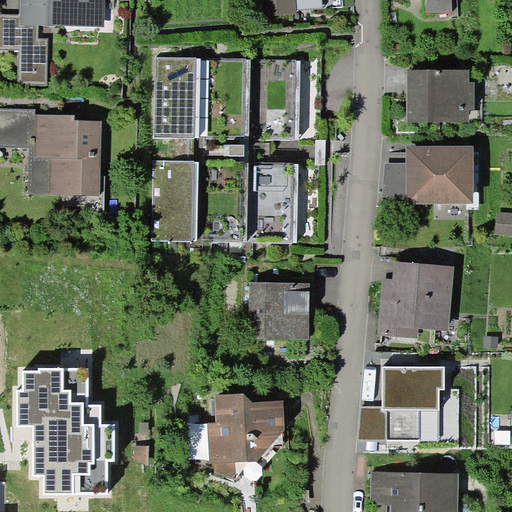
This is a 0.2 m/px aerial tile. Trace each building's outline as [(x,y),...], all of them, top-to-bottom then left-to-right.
[(19,0),(19,15),(0,14),(0,49),(19,50),(19,84),(47,85),(48,38),(38,38),(38,25),(105,27),(105,0),(19,0)] [(259,0),(260,15),(299,13),(298,9),(323,8),(322,0),(259,0)] [(425,0),(426,12),(453,10),(451,0),(425,0)] [(300,55),(300,60),(299,140),(319,141),(321,56),(300,55)] [(154,137),(200,137),(200,58),(196,58),(196,57),(155,57),(154,137)] [(246,58),(200,58),(200,137),(245,137),(245,136),(249,136),(250,60),(246,60),(246,58)] [(299,140),(300,60),(250,60),(249,136),(253,136),(253,140),(299,140)] [(470,69),(407,70),(407,122),(470,121),(470,109),(474,109),(474,82),(470,82),(470,69)] [(36,109),(0,108),(0,147),(29,148),(28,194),(100,196),(101,120),(74,119),(74,115),(36,114),(36,109)] [(473,145),(406,145),(406,163),(406,199),(406,203),(473,203),(473,145)] [(194,161),(153,160),(152,240),(198,241),(199,161),(194,162),(194,161)] [(244,163),(244,162),(199,161),(198,241),(198,242),(244,243),(244,242),(248,242),(249,163),(244,163)] [(297,243),(298,163),(249,162),(249,163),(248,242),(252,242),(252,243),(297,243)] [(406,199),(406,163),(385,163),(381,200),(406,199)] [(511,213),(497,212),(495,234),(511,235),(511,213)] [(454,266),(394,261),(393,279),(384,278),(379,335),(418,339),(419,328),(448,330),(454,266)] [(310,283),(249,281),(248,338),(309,339),(310,283)] [(445,365),(382,365),(382,406),(382,410),(387,410),(386,440),(439,440),(440,389),(445,389),(445,365)] [(40,371),(23,370),(23,389),(18,389),(17,426),(34,426),(34,475),(45,475),(45,493),(109,494),(109,460),(116,460),(116,424),(102,424),(103,404),(89,404),(89,368),(40,367),(40,371)] [(243,393),(214,395),(216,422),(208,423),(210,464),(215,463),(215,472),(236,480),(235,462),(256,461),(285,431),(283,399),(253,402),(243,393)] [(382,406),(360,406),(360,440),(386,440),(387,410),(382,410),(382,406)] [(458,511),(459,473),(372,472),(371,504),(391,505),(391,511),(458,511)]
